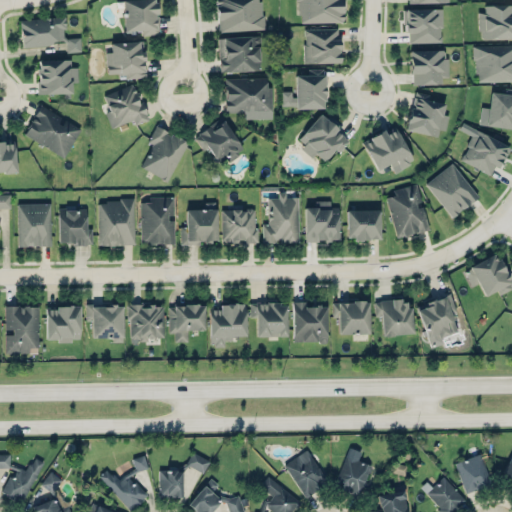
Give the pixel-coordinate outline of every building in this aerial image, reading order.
[(157,34),(156,0),(122,0),(124,31),(142,30),(142,35),(157,34)] [(262,29),(260,0),(215,0),(217,31),(262,29)] [(296,0),(298,23),(342,21),(341,0),(296,0)] [(478,12),(479,39),(511,37),(511,4),(483,5),(483,12),(478,12)] [(405,42),(441,42),(440,8),(404,9),(405,42)] [(80,51),(79,37),(65,38),(63,16),(19,20),(21,47),(65,43),(65,52),(80,51)] [(339,62),(338,28),(302,29),(303,63),(339,62)] [(258,36),(217,37),(219,71),(259,70),(258,36)] [(109,42),(110,52),(105,52),(106,77),(144,75),(143,50),(142,50),(142,40),(109,42)] [(474,81),(511,80),(511,44),(474,45),(474,81)] [(447,76),(446,49),(409,50),(410,84),(441,84),(440,76),(447,76)] [(71,93),(71,82),(77,82),(77,67),(70,67),(70,59),(37,60),(38,94),(71,93)] [(324,108),(323,68),(307,69),(307,74),(294,74),(295,108),(324,108)] [(244,119),(272,118),(271,86),(266,86),(265,77),(223,78),(224,112),(243,111),(244,119)] [(110,128),(132,120),(133,124),(148,119),(142,102),(139,103),(133,84),(103,94),(109,111),(105,112),(110,128)] [(486,125),(511,128),(511,88),(504,88),(503,93),(489,92),(486,125)] [(437,136),(438,129),(445,130),(448,115),(442,114),(444,103),(427,100),(428,94),(413,91),(406,130),(437,136)] [(23,134),(63,157),(80,129),(62,118),(62,117),(40,105),(23,134)] [(296,142),(313,156),(315,154),(323,161),(334,148),(339,152),(349,139),(318,114),(296,142)] [(193,137),(203,151),(207,148),(220,165),(243,149),(221,118),(193,137)] [(167,181),(187,141),(155,125),(147,142),(151,144),(139,167),(167,181)] [(413,161),(395,127),(385,132),(384,129),(361,141),(376,170),(389,163),(393,171),(413,161)] [(493,175),(507,145),(474,129),(460,160),(493,175)] [(0,172),(16,171),(13,140),(0,141),(0,172)] [(451,217),(477,196),(451,162),(424,183),(451,217)] [(423,204),(421,204),(417,184),(392,189),(394,195),(386,197),(394,236),(428,230),(423,204)] [(298,241),(297,197),(285,197),(285,192),(277,192),(277,197),(267,198),(268,223),(261,223),(262,242),(298,241)] [(140,244),(174,243),(173,196),(149,197),(149,201),(139,202),(140,244)] [(97,200),(98,245),(134,244),(133,199),(97,200)] [(329,200),(315,200),(315,206),(304,207),(304,241),(338,240),(337,206),(329,206),(329,200)] [(185,209),(185,226),(179,226),(180,243),(216,242),(215,201),(203,202),(203,209),(185,209)] [(50,245),(49,203),(16,203),(17,246),(50,245)] [(58,244),(91,243),(91,228),(85,228),(85,208),(57,209),(58,244)] [(220,209),(221,242),(255,242),(255,208),(220,209)] [(379,238),(378,209),(345,210),(346,239),(379,238)] [(463,268),(471,286),(478,283),(483,295),(496,290),(498,294),(511,288),(496,253),(463,268)] [(441,336),(459,330),(448,295),(416,305),(429,347),(442,342),(441,336)] [(380,316),(381,335),(411,333),(409,298),(373,300),(374,316),(380,316)] [(292,342),(326,342),(325,305),(305,305),(305,301),(291,301),(292,342)] [(337,333),(368,333),(367,301),(331,302),(331,317),(337,317),(337,333)] [(208,309),(209,346),(224,345),(223,337),(245,337),(244,302),(218,303),(218,309),(208,309)] [(286,336),(285,302),(248,303),(249,317),(255,317),(255,336),(286,336)] [(121,341),(121,304),(84,305),(85,319),(90,319),(90,337),(112,337),(112,341),(121,341)] [(162,339),(163,304),(127,304),(127,338),(162,339)] [(203,304),(167,305),(168,333),(173,333),(173,341),(186,341),(186,330),(203,329),(203,304)] [(5,352),(29,352),(29,349),(37,349),(37,305),(4,305),(4,331),(5,331),(5,352)] [(79,306),(45,305),(45,340),(79,340),(79,306)] [(334,487),(360,495),(370,464),(357,460),(360,451),(347,447),(334,487)] [(284,462),(301,495),(325,483),(308,449),(284,462)] [(202,473),(209,460),(192,451),(185,463),(202,473)] [(9,453),(0,453),(0,467),(9,467),(9,453)] [(453,463),(465,493),(491,483),(479,453),(453,463)] [(504,488),(511,490),(511,454),(510,454),(503,474),(509,476),(504,488)] [(131,458),(136,471),(146,467),(142,455),(131,458)] [(42,461),(32,456),(25,470),(13,465),(0,493),(22,503),(42,461)] [(119,481),(106,468),(98,476),(131,510),(147,494),(129,476),(135,470),(133,467),(119,481)] [(181,496),(181,470),(158,469),(157,496),(181,496)] [(61,479),(49,471),(40,484),(51,493),(61,479)] [(422,491),(442,511),(453,511),(465,500),(440,474),(422,491)] [(267,511),(272,511),(273,511),(291,511),(300,499),(266,476),(259,486),(270,494),(260,509),(260,511),(254,511),(253,511),(267,511)] [(196,511),(210,511),(221,500),(227,505),(229,511),(242,511),(238,494),(223,498),(213,489),(217,484),(210,477),(187,504),(196,511)] [(376,494),(378,508),(368,510),(368,511),(407,511),(403,489),(376,494)] [(33,511),(70,511),(67,505),(58,509),(54,497),(31,506),(33,511)] [(119,511),(90,503),(87,511),(119,511)]
